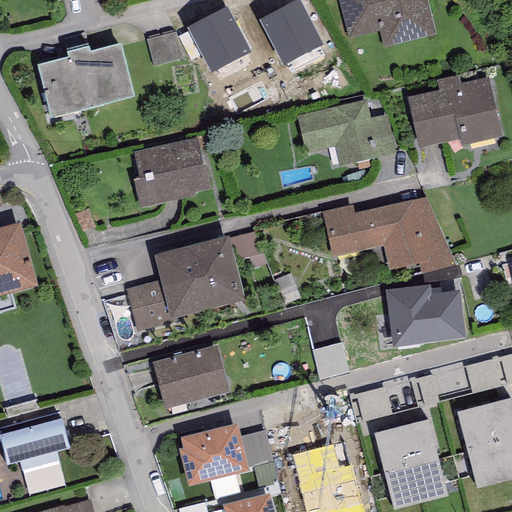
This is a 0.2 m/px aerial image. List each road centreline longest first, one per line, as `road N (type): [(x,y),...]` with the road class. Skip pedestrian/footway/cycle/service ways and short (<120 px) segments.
road 1 (unknown): [(136,442),(511,333)]
road 2 (residential): [(37,167),(161,511)]
road 3 (unknown): [(108,364),(439,271)]
road 4 (unknown): [(0,53),(211,0)]
